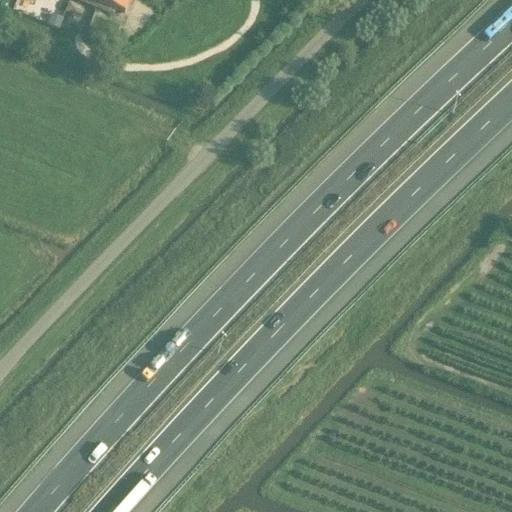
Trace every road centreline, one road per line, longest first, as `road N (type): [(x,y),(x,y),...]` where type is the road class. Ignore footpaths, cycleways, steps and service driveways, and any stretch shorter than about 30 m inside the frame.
road 1 (motorway): [(511,23),(316,209),(34,511)]
road 2 (motorway): [(108,511),(345,261),(511,100)]
road 3 (unclassified): [(0,382),(360,0)]
